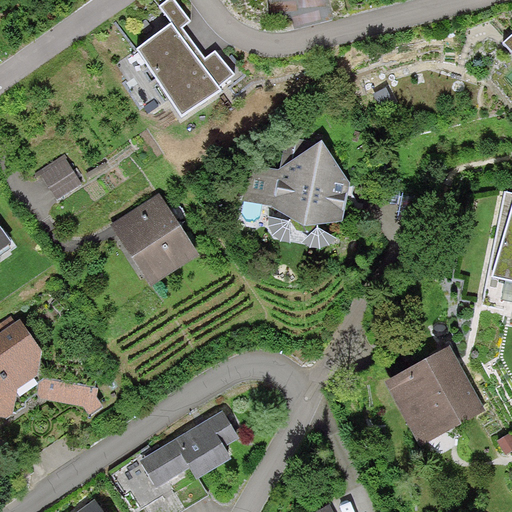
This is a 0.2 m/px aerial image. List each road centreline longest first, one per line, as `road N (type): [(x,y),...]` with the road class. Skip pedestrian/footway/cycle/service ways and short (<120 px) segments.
road 1 (residential): [(17,511),(241,369),(266,367),(299,387)]
road 2 (residential): [(464,0),(278,45),(247,42),(200,0)]
road 3 (residential): [(299,387),(322,372),(341,342),(376,262)]
road 4 (residential): [(114,0),(0,78)]
road 5 (residential): [(299,387),(294,423),(247,511)]
